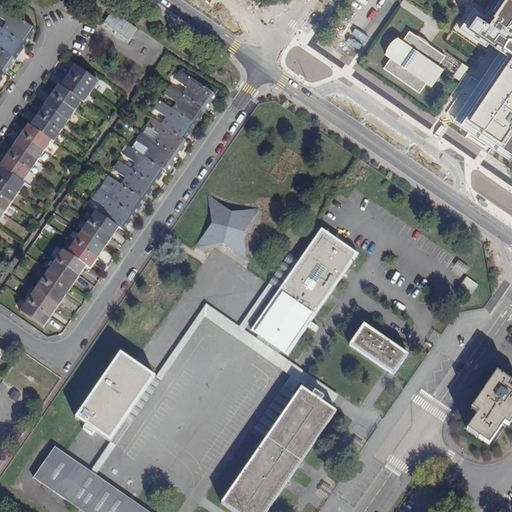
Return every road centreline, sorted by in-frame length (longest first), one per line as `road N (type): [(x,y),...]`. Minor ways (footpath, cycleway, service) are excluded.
road 1 (residential): [(267,66),(57,366),(0,328)]
road 2 (tertiary): [(267,66),(511,235)]
road 3 (tertiary): [(511,208),(284,46)]
road 4 (unclassified): [(418,436),(511,300)]
